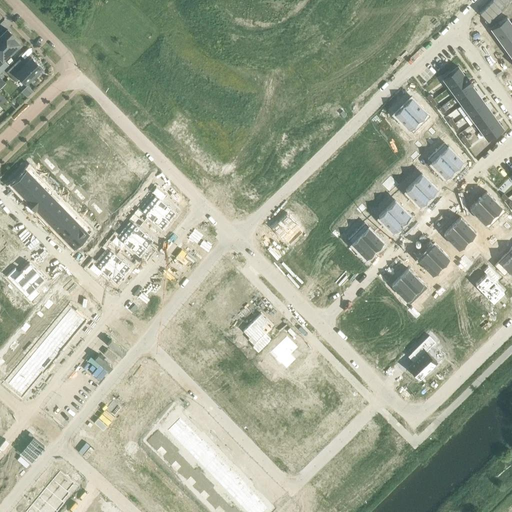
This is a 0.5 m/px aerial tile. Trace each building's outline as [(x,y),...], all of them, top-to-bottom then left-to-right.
[(511,24),(506,17),(490,28),(497,37),(511,26),(511,24)] [(511,26),(497,37),(504,46),(511,40),(511,26)] [(0,36),(0,56),(2,59),(9,52),(11,55),(19,47),(16,45),(18,43),(12,37),(13,36),(7,30),(0,36)] [(31,58),(30,58),(31,59),(22,68),(16,62),(6,72),(16,82),(20,77),(26,83),(30,78),(33,81),(39,74),(37,72),(41,69),(31,58)] [(3,59),(0,61),(0,64),(5,70),(9,65),(3,59)] [(458,67),(443,78),(450,88),(466,76),(466,75),(465,76),(458,67)] [(466,76),(450,88),(456,96),(472,84),(466,76)] [(472,84),(456,96),(462,105),(478,94),(472,86),(473,85),(472,84)] [(25,88),(21,92),(27,98),(31,94),(25,88)] [(478,94),(462,105),(469,114),(484,103),(478,94)] [(411,97),(403,105),(418,121),(426,112),(411,97)] [(484,103),(469,114),(475,123),(490,111),(484,103)] [(403,105),(394,113),(409,129),(418,121),(403,105)] [(490,111),(475,123),(481,131),(497,120),(490,111)] [(497,120),(481,131),(488,140),(503,129),(497,120)] [(448,146),(439,154),(454,169),(463,161),(448,146)] [(439,154),(430,162),(446,178),(454,169),(439,154)] [(27,170),(12,184),(20,192),(35,178),(27,170)] [(422,173),(413,182),(429,197),(437,189),(422,173)] [(35,178),(20,192),(28,200),(42,186),(35,178)] [(413,182),(405,190),(420,206),(429,197),(413,182)] [(28,200),(26,202),(34,209),(50,194),(42,186),(28,200)] [(156,187),(151,192),(158,198),(151,206),(169,220),(176,212),(162,200),(166,195),(156,187)] [(487,191),(478,200),(493,215),(502,207),(487,191)] [(50,194),(35,208),(43,215),(57,201),(50,194)] [(395,200),(386,208),(402,224),(410,215),(395,200)] [(478,200),(469,208),(485,224),(493,215),(478,200)] [(57,202),(43,216),(50,223),(65,209),(57,202)] [(138,208),(133,214),(143,222),(147,217),(162,229),(169,220),(151,206),(145,214),(138,208)] [(386,208),(378,216),(393,232),(402,224),(386,208)] [(65,209),(50,223),(58,231),(72,217),(65,209)] [(288,211),(271,228),(271,229),(272,228),(282,238),(281,239),(282,240),(284,238),(290,244),(304,231),(297,225),(300,222),(299,222),(298,223),(288,212),(289,212),(288,211)] [(133,214),(129,219),(135,225),(129,233),(146,247),(153,239),(139,227),(143,222),(133,214)] [(314,214),(307,221),(308,223),(310,224),(313,222),(314,223),(318,219),(314,214)] [(72,217),(58,231),(66,239),(80,225),(72,217)] [(460,217),(452,225),(467,241),(476,233),(460,217)] [(80,225),(66,239),(73,247),(88,233),(80,225)] [(452,225),(443,234),(458,249),(467,241),(452,225)] [(310,244),(299,254),(312,267),(329,251),(316,238),(321,233),(315,226),(303,237),(310,244)] [(368,226),(359,234),(375,250),(383,242),(368,226)] [(115,235),(111,241),(120,249),(124,244),(139,256),(146,247),(129,233),(122,241),(115,235)] [(359,234),(351,243),(366,258),(375,250),(359,234)] [(111,241),(106,246),(113,252),(106,260),(124,275),(131,266),(116,254),(120,249),(111,241)] [(434,243),(426,251),(441,266),(449,258),(434,243)] [(426,251),(417,259),(432,275),(441,266),(426,251)] [(499,259),(494,265),(504,275),(508,270),(511,274),(511,257),(510,255),(503,263),(499,259)] [(93,262),(88,268),(98,276),(102,271),(116,283),(124,275),(106,260),(99,268),(93,262)] [(15,267),(6,276),(11,281),(14,279),(21,286),(37,270),(29,262),(19,272),(15,267)] [(486,274),(475,284),(493,303),(504,292),(494,282),(499,277),(488,266),(483,271),(486,274)] [(408,268),(400,276),(415,292),(423,284),(408,268)] [(37,270),(21,286),(28,294),(25,296),(30,301),(39,293),(35,288),(45,278),(37,270)] [(223,275),(220,278),(239,294),(245,287),(241,283),(239,282),(239,281),(237,280),(226,271),(223,275),(222,275),(223,275)] [(400,276),(391,285),(406,300),(415,292),(400,276)] [(217,281),(214,285),(215,286),(233,301),(239,294),(220,278),(218,281),(217,281)] [(215,286),(208,294),(223,307),(230,298),(215,286)] [(206,297),(201,303),(216,315),(223,307),(208,294),(206,297)] [(370,302),(356,316),(366,325),(371,320),(374,323),(382,315),(370,302)] [(199,305),(194,311),(209,323),(216,315),(201,303),(199,305)] [(69,309),(63,317),(77,328),(84,321),(69,309)] [(455,316),(439,332),(451,344),(467,328),(462,323),(467,318),(459,310),(454,315),(455,316)] [(192,314),(187,319),(202,332),(209,323),(194,311),(192,313),(192,314)] [(260,312),(241,330),(248,337),(246,338),(254,345),(252,347),(258,353),(270,340),(264,334),(271,326),(265,320),(267,319),(260,312)] [(63,317),(56,325),(70,337),(77,328),(63,317)] [(184,321),(179,327),(186,332),(195,340),(202,332),(187,319),(185,322),(184,321)] [(398,323),(380,340),(391,352),(393,350),(400,356),(413,343),(407,337),(409,335),(398,323)] [(56,325),(49,333),(63,345),(70,337),(56,325)] [(176,332),(173,336),(188,348),(195,340),(179,327),(176,331),(176,332)] [(49,333),(42,341),(57,353),(63,345),(49,333)] [(413,362),(408,367),(410,369),(409,370),(416,377),(417,376),(419,378),(425,373),(426,374),(432,368),(431,367),(437,361),(426,350),(435,342),(429,335),(412,352),(417,358),(413,362)] [(171,339),(166,345),(176,353),(178,354),(181,357),(188,348),(173,336),(171,338),(171,339)] [(287,336),(270,353),(281,365),(281,364),(286,369),(296,360),(291,355),(298,348),(287,336)] [(42,341),(35,350),(51,362),(57,354),(57,353),(42,341)] [(35,350),(29,358),(43,370),(44,371),(51,362),(35,350)] [(218,356),(207,366),(210,369),(211,370),(212,371),(208,375),(214,380),(214,381),(216,383),(215,385),(231,369),(218,356)] [(29,358),(22,366),(36,378),(43,370),(29,358)] [(302,364),(290,376),(295,381),(296,381),(308,393),(325,376),(313,363),(307,369),(302,364)] [(22,366),(15,375),(29,386),(36,378),(22,366)] [(231,369),(215,385),(224,394),(229,389),(231,387),(235,391),(244,383),(231,369)] [(15,375),(7,384),(21,395),(29,386),(15,375)] [(133,384),(125,393),(127,395),(142,407),(153,393),(146,388),(143,392),(133,384)] [(249,388),(239,398),(241,401),(242,402),(243,403),(240,407),(245,413),(248,415),(246,417),(262,402),(249,388)] [(127,395),(119,404),(129,413),(125,417),(132,423),(143,409),(142,407),(127,395)] [(262,402),(246,417),(255,426),(260,421),(261,421),(260,421),(262,419),(267,423),(275,415),(262,402)] [(180,418),(167,431),(173,437),(186,424),(180,418)] [(281,421),(270,431),(273,433),(274,434),(275,435),(271,439),(277,445),(279,448),(278,449),(278,450),(294,434),(281,421)] [(92,432),(109,447),(111,448),(123,434),(116,428),(112,433),(102,424),(94,434),(92,432)] [(186,424),(173,437),(181,445),(194,432),(186,424)] [(377,428),(366,438),(378,450),(373,455),(381,463),(387,458),(383,454),(393,444),(388,439),(389,438),(383,432),(382,434),(377,428)] [(92,432),(84,442),(94,450),(90,455),(97,461),(109,447),(92,432)] [(194,432),(181,445),(188,453),(201,440),(194,432)] [(294,434),(278,450),(287,458),(292,453),(292,454),(292,453),(294,451),(298,456),(307,447),(294,434)] [(201,440),(188,453),(196,460),(210,447),(202,439),(201,440)] [(210,447),(196,460),(203,468),(216,455),(217,454),(210,447)] [(216,455),(203,468),(211,476),(224,463),(216,455)] [(131,460),(121,471),(126,475),(122,479),(131,487),(129,489),(144,473),(131,460)] [(224,463),(211,476),(218,484),(231,471),(224,463)] [(59,470),(52,479),(67,491),(74,483),(59,470)] [(231,471),(218,484),(226,491),(240,478),(232,470),(231,471)] [(144,473),(129,489),(139,497),(143,492),(144,492),(145,490),(150,494),(158,485),(144,473)] [(325,476),(314,486),(319,491),(318,492),(324,498),(325,497),(330,503),(340,493),(344,497),(350,492),(341,483),(337,488),(325,476)] [(240,478),(226,491),(233,499),(247,486),(247,485),(240,478)] [(52,479),(45,487),(60,499),(67,491),(52,479)] [(247,486),(233,499),(241,507),(254,494),(247,486)] [(45,487),(38,496),(53,508),(60,499),(45,487)] [(165,492),(156,502),(159,506),(160,507),(157,511),(158,511),(172,511),(179,504),(165,492)] [(254,494),(241,507),(246,511),(251,511),(262,502),(254,494)] [(38,496),(31,504),(40,511),(49,511),(53,508),(38,496)] [(262,502),(251,511),(266,511),(269,509),(262,502)]
